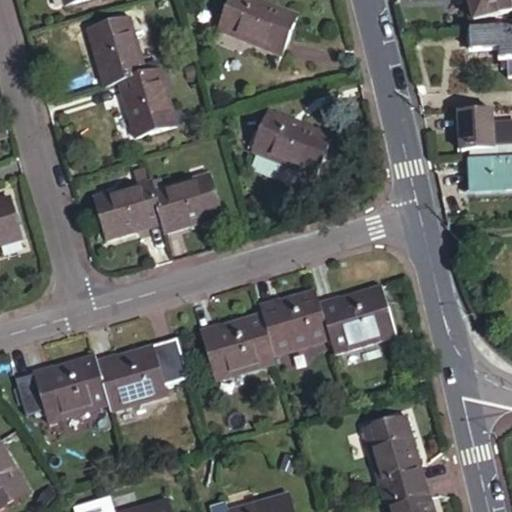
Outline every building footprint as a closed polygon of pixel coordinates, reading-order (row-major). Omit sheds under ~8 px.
[(79,0),(83,13),(126,1),(126,0),(79,0)] [(303,14),(262,0),(246,0),(234,36),(288,55),(303,14)] [(458,0),(464,24),(503,16),(500,0),(458,0)] [(132,88),(163,79),(148,24),(106,36),(121,91),(132,88)] [(511,29),(469,31),(470,51),(498,50),(498,60),(503,60),(511,59),(511,29)] [(511,59),(503,60),(504,79),(511,79),(511,59)] [(163,79),(132,88),(148,144),(191,132),(175,76),(163,79)] [(470,151),(470,162),(511,159),(511,147),(493,148),(492,123),(491,112),(459,113),(461,151),(470,151)] [(511,123),(492,123),(493,148),(511,147),(511,123)] [(16,129),(4,133),(9,147),(21,143),(16,129)] [(337,149),(282,129),(269,169),(324,189),(337,149)] [(511,159),(470,162),(471,191),(511,188),(511,159)] [(165,198),(175,230),(178,239),(234,223),(222,182),(173,196),(165,198)] [(170,185),(162,187),(165,198),(173,196),(170,185)] [(118,246),(175,230),(165,198),(162,187),(105,203),(118,246)] [(21,201),(0,207),(0,253),(34,244),(21,201)] [(386,295),(324,313),(333,346),(338,361),(400,344),(386,295)] [(265,313),(267,321),(279,362),(333,346),(324,313),(320,298),(265,313)] [(279,362),(267,321),(205,339),(218,386),(281,369),(279,362)] [(180,346),(157,352),(170,395),(192,388),(180,346)] [(197,346),(186,349),(189,360),(200,357),(197,346)] [(157,352),(101,368),(113,409),(114,415),(171,399),(170,395),(157,352)] [(37,380),(48,418),(51,427),(113,409),(101,368),(100,362),(37,380)] [(48,418),(37,380),(19,385),(29,424),(48,418)] [(366,436),(386,504),(429,492),(409,423),(366,436)] [(0,511),(22,511),(36,504),(2,447),(0,447),(0,511)] [(386,504),(387,511),(434,511),(429,492),(386,504)] [(227,511),(222,511),(295,511),(292,499),(248,511),(227,511)]
